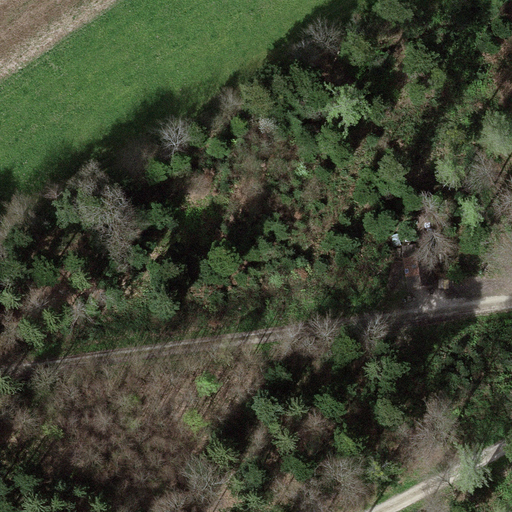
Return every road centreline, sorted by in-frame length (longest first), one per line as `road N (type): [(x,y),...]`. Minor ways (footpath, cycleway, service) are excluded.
road 1 (track): [(511,304),(0,373)]
road 2 (track): [(511,443),(386,511)]
